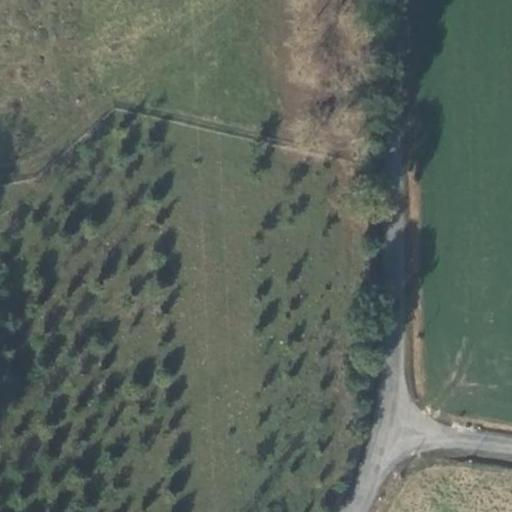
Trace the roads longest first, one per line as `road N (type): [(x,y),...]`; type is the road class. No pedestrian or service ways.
road 1 (unclassified): [(392,431),(402,0)]
road 2 (unclassified): [(392,431),(511,450)]
